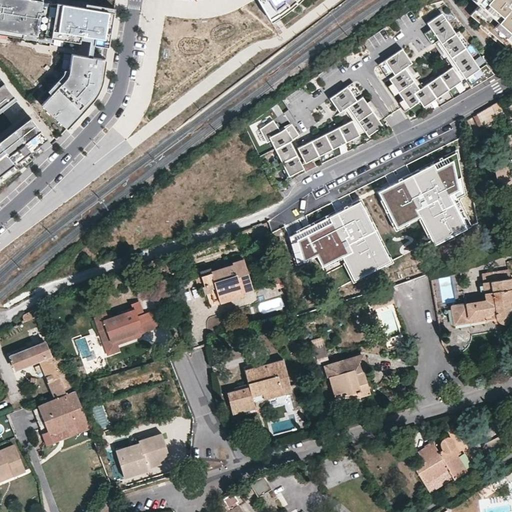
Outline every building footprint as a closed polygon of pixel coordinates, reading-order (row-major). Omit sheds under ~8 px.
[(108,46),(114,12),(85,7),(42,0),(39,0),(0,0),(0,29),(51,37),(66,40),(61,72),(58,75),(47,64),(44,67),(56,78),(36,99),(66,128),(92,101),(97,94),(101,86),(103,78),(106,59),(91,56),(93,44),(108,46)] [(262,0),(269,11),(284,1),(288,6),(296,0),(295,0),(262,0)] [(481,25),(479,27),(511,55),(511,0),(472,0),(479,6),(470,15),(481,25)] [(114,7),(85,3),(85,7),(114,12),(114,7)] [(439,14),(425,24),(429,30),(423,34),(430,46),(434,43),(437,41),(454,65),(451,67),(421,88),(418,90),(403,69),(406,67),(411,64),(401,49),(377,65),(384,77),(391,72),(393,75),(388,79),(391,84),(397,93),(402,100),(408,109),(418,102),(422,108),(463,79),(470,89),(493,75),(485,65),(478,69),(464,49),(454,35),(439,14)] [(51,37),(0,29),(0,33),(50,42),(51,37)] [(459,32),(454,35),(464,49),(469,46),(459,32)] [(437,41),(434,43),(442,54),(443,54),(446,59),(445,59),(451,67),(454,65),(437,41)] [(49,142),(51,144),(56,139),(0,65),(0,192),(20,174),(13,165),(21,158),(23,161),(49,142)] [(412,75),(406,67),(403,69),(418,90),(421,88),(415,80),(412,76),(412,75)] [(351,83),(328,99),(337,113),(341,111),(343,113),(345,112),(348,110),(363,132),(366,136),(380,126),(376,120),(370,112),(365,104),(360,97),(355,101),(353,98),(358,94),(351,83)] [(397,93),(391,84),(387,87),(392,96),(397,93)] [(404,112),(408,109),(402,100),(398,103),(404,112)] [(365,104),(370,112),(374,109),(368,101),(365,104)] [(492,105),(476,114),(482,126),(498,118),(503,115),(496,103),(492,105)] [(374,109),(370,112),(376,120),(380,117),(374,109)] [(363,132),(348,110),(345,112),(351,121),(350,121),(357,135),(363,132)] [(272,120),(257,130),(264,143),(269,141),(287,177),(302,169),(288,142),(298,135),(290,124),(280,131),(272,120)] [(455,120),(441,128),(447,139),(461,131),(455,120)] [(350,121),(295,148),(303,163),(357,136),(357,135),(350,121)] [(511,135),(511,136),(511,134),(490,138),(492,149),(502,147),(503,154),(491,156),(490,164),(493,164),(497,183),(511,180),(509,171),(511,170),(511,135)] [(455,152),(377,192),(396,228),(419,217),(434,244),(471,226),(457,198),(464,194),(455,152)] [(390,262),(359,201),(289,238),(298,265),(316,256),(322,266),(341,257),(353,280),(390,262)] [(267,222),(241,230),(244,241),(271,233),(267,222)] [(242,289),(243,293),(253,289),(243,258),(232,261),(232,264),(211,270),(212,272),(201,275),(199,276),(203,287),(205,293),(207,293),(210,303),(220,300),(218,296),(242,289)] [(511,292),(508,270),(481,274),(485,300),(450,306),(453,325),(495,318),(495,319),(498,322),(501,323),(503,323),(505,323),(507,322),(509,321),(510,319),(511,315),(511,308),(511,307),(511,292)] [(285,281),(283,274),(274,277),(275,284),(285,281)] [(203,287),(199,276),(195,278),(198,289),(203,287)] [(244,296),(243,293),(242,289),(218,296),(220,300),(220,303),(244,296)] [(105,321),(103,315),(96,318),(100,330),(107,327),(113,345),(130,339),(143,335),(142,331),(158,326),(152,310),(146,312),(142,301),(133,304),(135,310),(120,315),(105,321)] [(42,306),(24,314),(26,321),(45,313),(42,306)] [(102,313),(103,315),(105,321),(120,315),(117,308),(102,313)] [(107,327),(100,330),(97,331),(106,356),(133,346),(130,339),(113,345),(107,327)] [(74,386),(58,346),(49,349),(46,341),(10,355),(16,369),(40,360),(55,399),(75,391),(74,386)] [(323,345),(315,346),(321,363),(327,361),(323,345)] [(330,377),(338,403),(360,397),(370,394),(363,371),(366,371),(367,366),(363,356),(328,367),(332,377),(330,377)] [(249,386),(227,392),(233,415),(255,408),(252,396),(263,394),(265,399),(292,392),(283,358),(244,369),(249,386)] [(79,401),(75,391),(55,399),(40,405),(50,431),(43,434),(48,446),(59,441),(56,433),(87,421),(82,409),(79,401)] [(96,395),(79,401),(82,409),(99,403),(96,395)] [(360,397),(338,403),(339,407),(361,401),(360,397)] [(50,431),(40,405),(33,408),(43,434),(50,431)] [(139,443),(115,450),(124,477),(149,470),(148,466),(170,459),(162,433),(138,440),(139,443)] [(433,443),(417,452),(424,463),(415,469),(429,492),(465,470),(457,455),(460,453),(455,444),(455,443),(454,440),(450,437),(448,436),(445,436),(443,437),(442,438),(441,439),(440,441),(439,442),(439,446),(440,449),(441,450),(439,452),(433,443)] [(13,445),(0,450),(0,480),(24,471),(13,445)] [(491,484),(477,492),(482,499),(495,491),(491,484)] [(267,491),(260,495),(270,511),(276,511),(279,511),(267,491)] [(223,497),(228,507),(238,502),(232,492),(223,497)] [(219,500),(214,507),(215,508),(216,509),(218,510),(220,511),(222,511),(224,511),(227,511),(230,510),(222,498),(219,500)]
